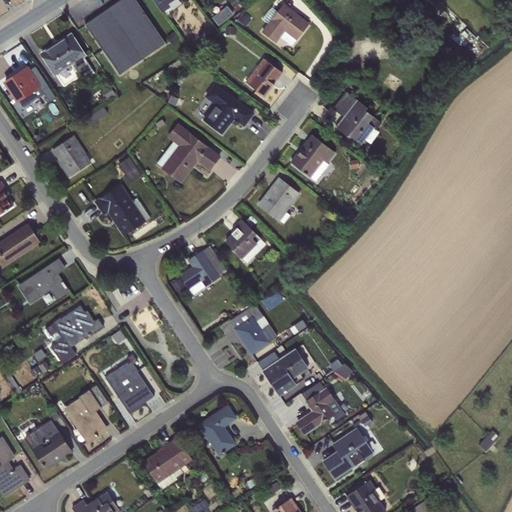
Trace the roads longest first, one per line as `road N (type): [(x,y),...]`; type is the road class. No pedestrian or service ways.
road 1 (residential): [(134,264),(207,219),(305,97)]
road 2 (residential): [(215,379),(39,502)]
road 3 (residential): [(0,123),(83,248),(109,263),(134,264)]
road 4 (residential): [(215,379),(241,386),(325,511)]
road 5 (residential): [(134,264),(215,379)]
